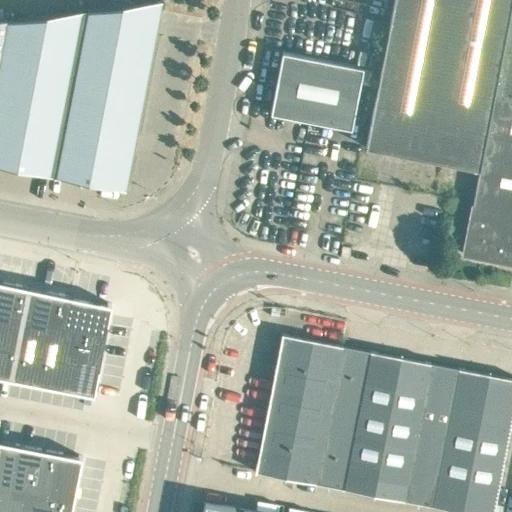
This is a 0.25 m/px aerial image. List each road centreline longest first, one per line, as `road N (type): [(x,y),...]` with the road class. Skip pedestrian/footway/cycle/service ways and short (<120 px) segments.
road 1 (unclassified): [(511,319),(260,271),(218,284)]
road 2 (unclassified): [(167,225),(190,201),(205,167),(235,0)]
road 3 (unclassified): [(157,511),(197,315),(218,284)]
road 4 (unclassified): [(167,225),(102,240),(0,221)]
